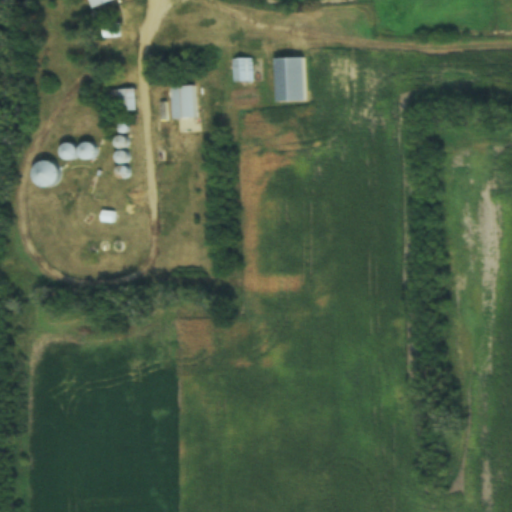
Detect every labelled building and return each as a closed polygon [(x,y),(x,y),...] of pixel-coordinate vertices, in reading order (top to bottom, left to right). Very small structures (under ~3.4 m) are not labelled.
[(89,0),(92,9),(115,1),(114,0),(89,0)] [(307,58),(277,58),(277,103),(307,103),(307,58)] [(234,83),(254,83),(254,59),(234,59),(234,83)] [(174,119),(198,119),(198,86),(174,86),(174,119)] [(138,112),(138,91),(111,91),(111,112),(138,112)] [(77,154),(92,163),(100,149),(86,141),(81,151),(67,143),(61,154),(73,161),(77,154)] [(46,162),(36,183),(50,190),(60,169),(46,162)] [(120,178),(129,179),(130,168),(122,168),(120,178)] [(113,224),(115,214),(105,212),(103,222),(113,224)]
